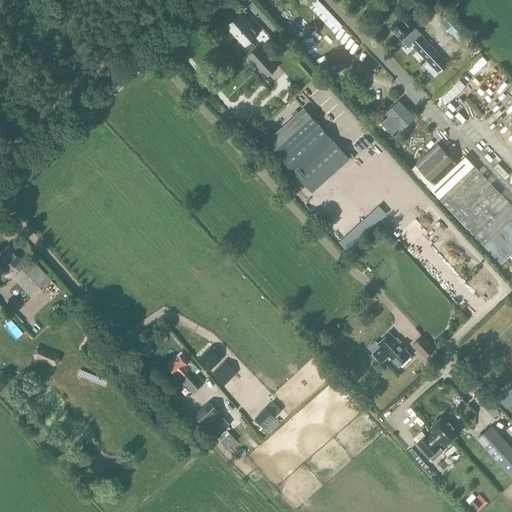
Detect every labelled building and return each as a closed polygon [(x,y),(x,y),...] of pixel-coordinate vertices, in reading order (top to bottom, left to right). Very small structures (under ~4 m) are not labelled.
[(245,45),(258,34),(240,14),(228,26),(245,45)] [(448,64),(421,35),(414,28),(412,29),(401,17),(390,27),(402,39),(409,46),(411,44),(428,62),(425,65),(436,76),(439,73),(448,64)] [(459,41),(467,34),(452,17),(443,25),(459,41)] [(256,68),(268,58),(257,47),(245,57),(256,68)] [(462,64),(470,80),(489,70),(481,54),(462,64)] [(436,96),(446,104),(462,86),(452,78),(436,96)] [(402,128),(413,117),(399,103),(388,113),(391,116),(384,123),(392,132),(399,125),(402,128)] [(304,108),(267,142),(312,192),(350,158),(304,108)] [(457,124),(464,119),(461,115),(454,120),(457,124)] [(263,137),(266,133),(260,128),(257,132),(263,137)] [(481,143),(490,135),(486,130),(477,139),(481,143)] [(457,164),(438,144),(410,171),(428,191),(431,188),(502,264),(511,254),(511,204),(466,156),(457,164)] [(399,226),(471,303),(488,287),(416,210),(399,226)] [(32,298),(52,280),(32,258),(24,265),(19,259),(20,259),(8,246),(0,253),(0,262),(7,271),(13,265),(18,271),(13,276),(32,298)] [(35,297),(24,307),(28,311),(39,301),(35,297)] [(374,353),(382,362),(389,355),(399,365),(410,355),(389,333),(378,343),(381,346),(374,353)] [(425,359),(435,349),(422,335),(412,344),(425,359)] [(485,353),(493,345),(486,339),(479,347),(485,353)] [(55,353),(45,349),(45,348),(41,346),(37,348),(33,355),(35,359),(39,361),(39,360),(51,365),(50,365),(54,367),(58,367),(62,358),(60,353),(56,352),(55,353)] [(209,370),(221,360),(216,355),(219,352),(214,347),(211,349),(210,348),(198,358),(209,370)] [(192,393),(204,382),(180,356),(168,366),(192,393)] [(224,386),(237,373),(226,360),(212,373),(224,386)] [(509,406),(511,403),(511,384),(509,381),(497,393),(509,406)] [(465,423),(470,429),(480,420),(458,395),(445,406),(462,426),(465,423)] [(238,416),(253,408),(248,399),(233,407),(238,416)] [(273,401),(267,407),(275,417),(282,410),(273,401)] [(211,433),(226,419),(211,403),(196,417),(211,433)] [(444,430),(452,439),(460,432),(448,418),(447,419),(443,415),(437,421),(436,420),(433,423),(434,424),(430,427),(433,431),(435,429),(440,434),(444,430)] [(230,434),(221,424),(227,419),(226,419),(211,433),(212,433),(221,442),(230,434)] [(405,426),(411,429),(414,422),(407,419),(405,426)] [(511,448),(492,426),(478,439),(511,476),(511,448)] [(445,446),(452,439),(444,430),(440,434),(435,429),(433,431),(429,435),(428,434),(417,443),(430,457),(440,447),(438,445),(441,442),(445,446)]
